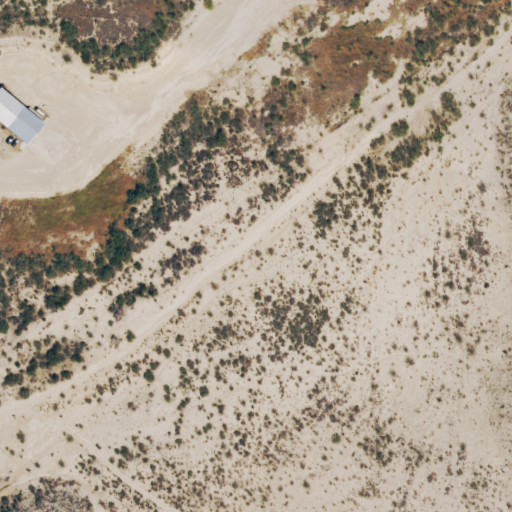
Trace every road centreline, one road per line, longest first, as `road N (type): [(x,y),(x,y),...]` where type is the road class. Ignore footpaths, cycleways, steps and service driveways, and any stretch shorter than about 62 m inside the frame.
road 1 (track): [(0,384),(511,1)]
road 2 (track): [(0,437),(179,511)]
